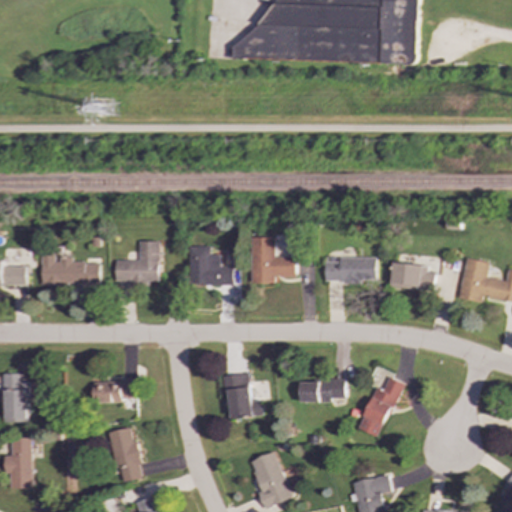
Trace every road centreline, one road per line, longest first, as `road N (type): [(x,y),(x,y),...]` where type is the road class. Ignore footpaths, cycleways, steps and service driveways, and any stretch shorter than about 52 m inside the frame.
road 1 (residential): [(511,367),(371,336),(0,336)]
road 2 (residential): [(175,336),(189,450),(213,511)]
